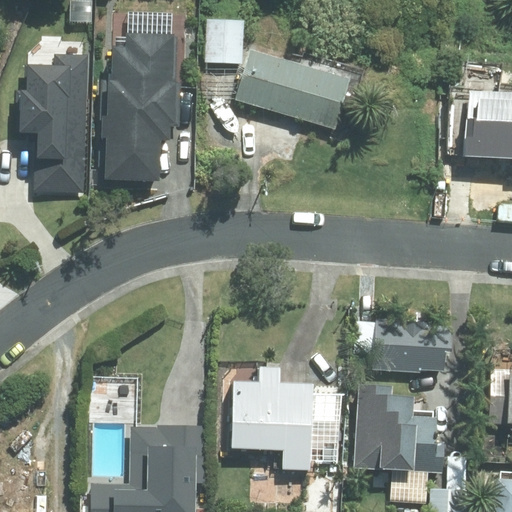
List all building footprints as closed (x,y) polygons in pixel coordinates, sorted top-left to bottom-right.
[(98,2),(72,0),(70,22),(97,24),(98,2)] [(235,22),(200,20),(197,64),(233,66),(235,22)] [(89,182),(147,183),(148,142),(161,143),(164,36),(112,35),(111,49),(99,48),(98,81),(91,81),(89,182)] [(340,80),(241,52),(227,99),(327,127),(340,80)] [(78,194),(81,56),(48,56),(48,67),(15,67),(15,91),(7,91),(6,137),(24,138),(23,160),(29,160),(28,193),(78,194)] [(511,96),(459,93),(455,158),(511,161),(511,96)] [(246,385),(221,384),(219,449),(273,451),(273,469),(301,470),(304,387),(271,386),(271,369),(247,368),(246,385)] [(511,372),(484,372),(482,422),(511,423),(511,372)] [(380,387),(350,386),(347,470),(433,472),(434,420),(399,419),(400,399),(380,398),(380,387)] [(142,486),(87,485),(86,511),(182,511),(183,488),(198,488),(199,451),(183,451),(183,442),(143,441),(142,486)] [(511,511),(511,482),(486,481),(484,511),(511,511)] [(459,511),(461,491),(424,490),(423,511),(459,511)]
